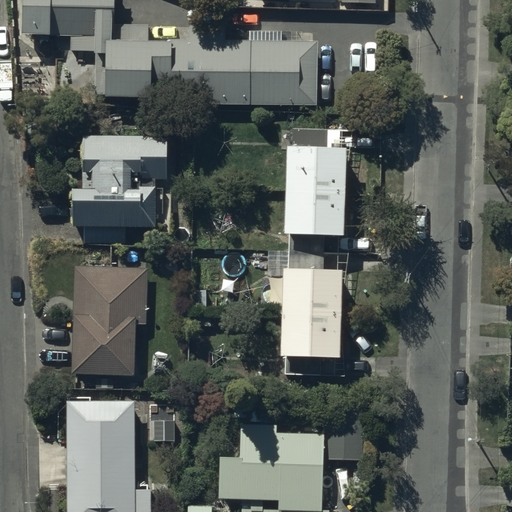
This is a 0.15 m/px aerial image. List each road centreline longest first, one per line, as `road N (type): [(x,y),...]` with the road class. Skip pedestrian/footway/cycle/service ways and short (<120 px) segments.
road 1 (unclassified): [(452,0),(437,511)]
road 2 (residential): [(0,340),(2,511)]
